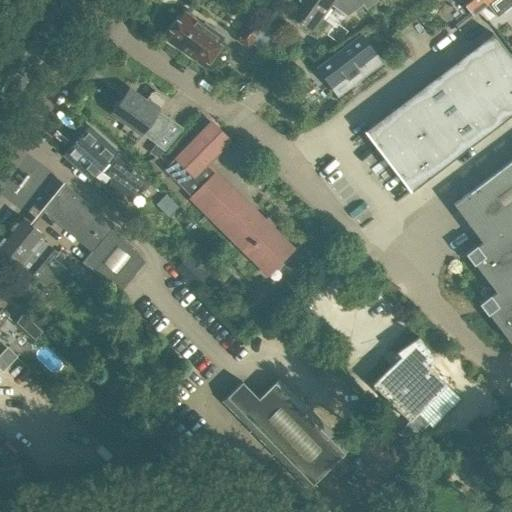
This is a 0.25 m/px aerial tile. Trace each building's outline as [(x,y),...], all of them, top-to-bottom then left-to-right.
[(295,0),(287,12),(311,30),(330,4),(347,16),(362,5),(362,4),(358,0),(295,0)] [(366,9),(377,0),(358,0),(362,4),(362,5),(366,9)] [(511,0),(459,0),(472,16),(487,5),(496,17),(511,5),(511,0)] [(169,26),(165,32),(166,36),(164,39),(192,59),(195,54),(206,61),(219,43),(210,37),(215,31),(203,23),(201,26),(182,13),(173,26),(169,26)] [(237,38),(247,46),(253,38),(264,46),(273,35),(251,19),(237,38)] [(337,96),(382,62),(360,33),(315,67),(337,96)] [(511,59),(492,34),(364,131),(410,191),(511,113),(511,59)] [(254,84),(264,95),(273,86),(264,76),(254,84)] [(145,102),(128,89),(111,113),(140,133),(142,131),(154,140),(167,121),(155,112),(157,110),(163,101),(162,97),(155,92),(151,93),(145,102)] [(204,162),(225,140),(210,126),(179,157),(191,169),(201,159),(204,162)] [(130,170),(112,153),(114,151),(89,129),(65,156),(89,178),(97,169),(110,177),(109,184),(125,194),(134,188),(140,193),(148,185),(134,172),(135,172),(131,169),(130,170)] [(156,158),(164,151),(155,144),(149,152),(156,158)] [(511,325),(511,170),(423,236),(499,335),(511,325)] [(215,174),(191,197),(268,273),(292,250),(215,174)] [(118,292),(144,261),(135,249),(123,239),(125,236),(63,185),(43,210),(92,250),(82,263),(118,292)] [(168,218),(179,207),(166,194),(155,205),(168,218)] [(47,264),(56,253),(40,240),(43,236),(19,216),(6,232),(47,264)] [(46,265),(47,264),(6,232),(0,239),(0,254),(17,268),(20,265),(36,278),(46,265)] [(188,254),(175,268),(194,287),(207,274),(201,268),(204,265),(197,258),(194,260),(188,254)] [(58,283),(62,278),(46,265),(36,278),(41,282),(43,281),(50,286),(58,283)] [(26,281),(16,294),(35,308),(45,296),(26,281)] [(266,320),(280,306),(263,289),(249,303),(266,320)] [(0,326),(9,313),(0,307),(0,326)] [(44,328),(26,311),(14,323),(32,341),(44,328)] [(390,365),(371,384),(409,421),(419,411),(434,425),(460,398),(446,384),(425,363),(433,358),(418,336),(396,352),(399,356),(390,366),(390,365)] [(277,377),(257,397),(240,380),(221,399),(240,419),(307,487),(310,484),(325,501),(336,511),(350,499),(323,471),(347,448),(277,377)] [(429,455),(437,446),(432,441),(425,442),(420,447),(429,455)]
